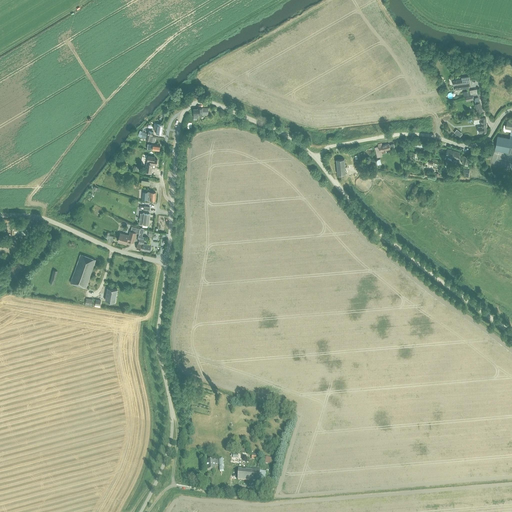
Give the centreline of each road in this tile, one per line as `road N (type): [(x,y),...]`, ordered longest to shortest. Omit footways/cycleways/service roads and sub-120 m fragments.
road 1 (unclassified): [(511,334),(385,238),(316,158)]
road 2 (unclassified): [(140,511),(171,431),(158,346),(167,262)]
road 3 (unclassified): [(316,158),(333,145),(409,133),(480,144),(511,109)]
road 4 (unclassified): [(167,262),(183,113)]
road 5 (unclassified): [(316,158),(284,133),(211,103),(183,113)]
